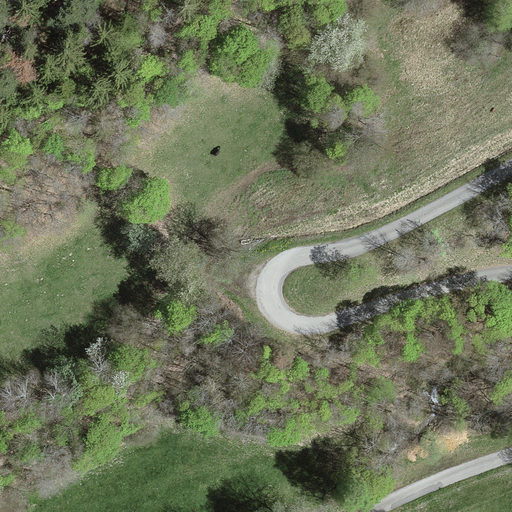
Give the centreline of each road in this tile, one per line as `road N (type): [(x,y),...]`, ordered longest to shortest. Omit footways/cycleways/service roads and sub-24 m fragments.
road 1 (unclassified): [(511,166),(376,239),(288,259),(275,268),(267,294),(280,317),(309,325),(511,273)]
road 2 (unclassified): [(511,453),(372,511)]
